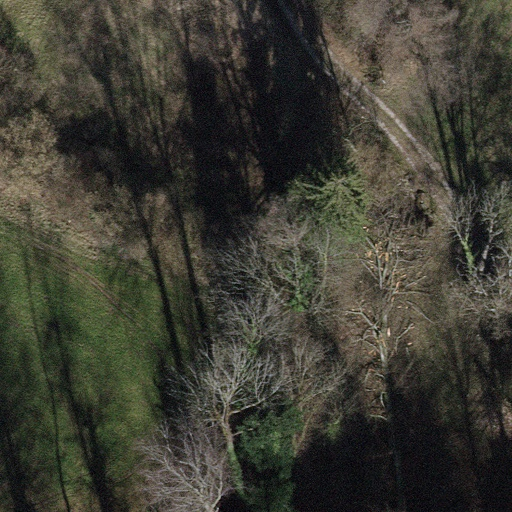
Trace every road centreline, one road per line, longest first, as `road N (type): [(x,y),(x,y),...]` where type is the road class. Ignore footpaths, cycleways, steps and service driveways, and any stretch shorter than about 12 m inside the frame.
road 1 (track): [(511,312),(426,168),(323,55),(288,0)]
road 2 (track): [(468,239),(405,511)]
